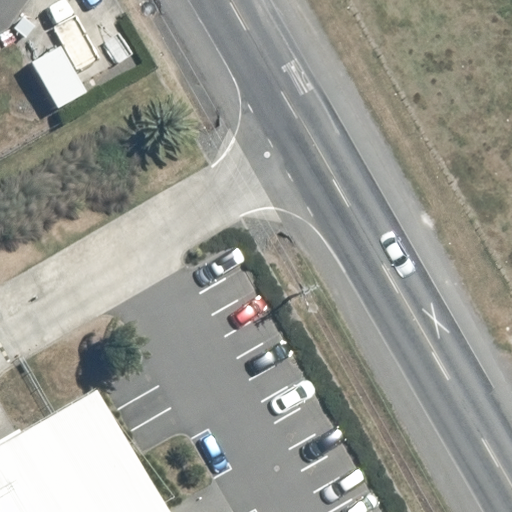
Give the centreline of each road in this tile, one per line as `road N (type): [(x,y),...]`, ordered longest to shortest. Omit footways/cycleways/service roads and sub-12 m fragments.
road 1 (tertiary): [(230,0),(511,489)]
road 2 (unknown): [(0,301),(302,125)]
